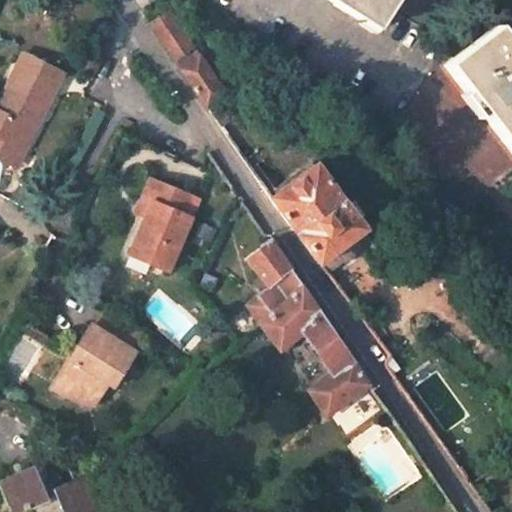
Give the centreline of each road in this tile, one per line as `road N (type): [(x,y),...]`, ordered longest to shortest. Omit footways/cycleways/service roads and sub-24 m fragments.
road 1 (unclassified): [(470,511),(121,0)]
road 2 (unknown): [(78,189),(125,95),(178,135),(207,125)]
